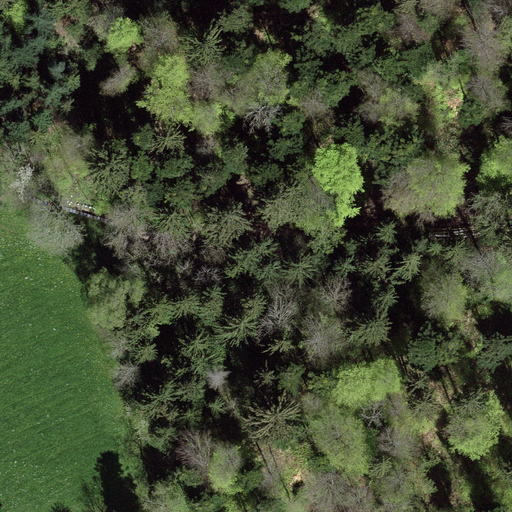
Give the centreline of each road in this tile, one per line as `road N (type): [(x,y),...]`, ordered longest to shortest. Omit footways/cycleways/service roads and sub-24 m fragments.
road 1 (track): [(0,228),(182,237),(511,212)]
road 2 (track): [(0,181),(13,90),(62,0)]
